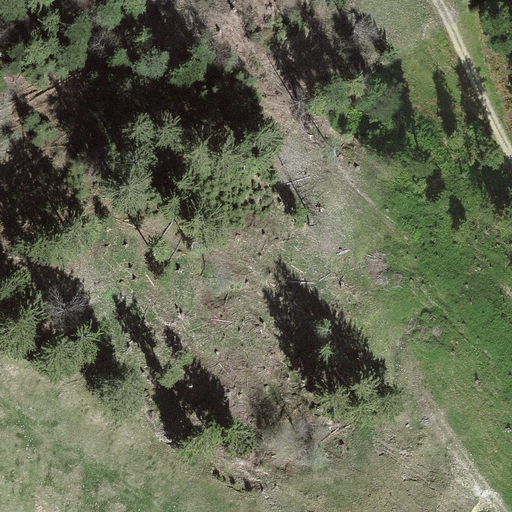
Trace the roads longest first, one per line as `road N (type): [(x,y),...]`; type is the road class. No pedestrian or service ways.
road 1 (track): [(442,0),(511,160)]
road 2 (track): [(426,378),(500,511)]
